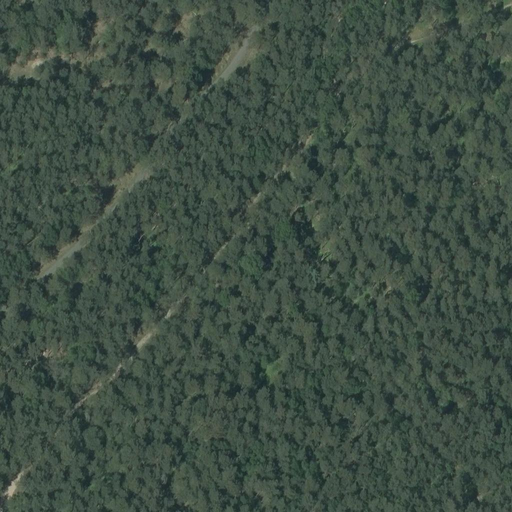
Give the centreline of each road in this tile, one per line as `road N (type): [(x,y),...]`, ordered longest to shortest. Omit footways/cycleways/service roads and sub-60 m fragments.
road 1 (unknown): [(2,511),(47,441),(168,312),(238,253),(350,91),(387,62),(511,17)]
road 2 (track): [(0,318),(129,192),(183,113),(231,67),(268,0)]
